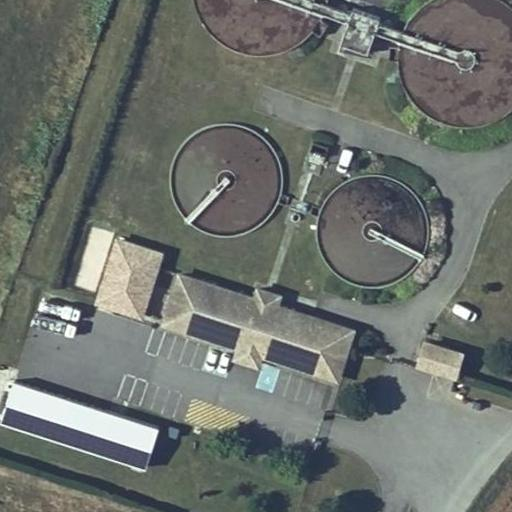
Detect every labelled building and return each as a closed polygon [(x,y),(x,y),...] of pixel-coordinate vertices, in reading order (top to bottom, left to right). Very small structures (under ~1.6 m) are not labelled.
[(358,36),(370,0),(369,0),(339,0),(331,26),(358,36)] [(115,233),(92,304),(141,319),(163,249),(115,233)] [(256,338),(332,361),(347,313),(271,290),(274,279),(253,273),(250,283),(174,260),(159,307),(234,331),(236,331),(239,322),(257,327),(254,337),(256,338)] [(256,338),(254,337),(257,327),(239,322),(236,331),(234,331),(231,341),(253,348),(256,338)] [(420,324),(413,346),(449,357),(455,336),(420,324)] [(0,426),(147,462),(158,417),(8,380),(0,413),(0,426)]
